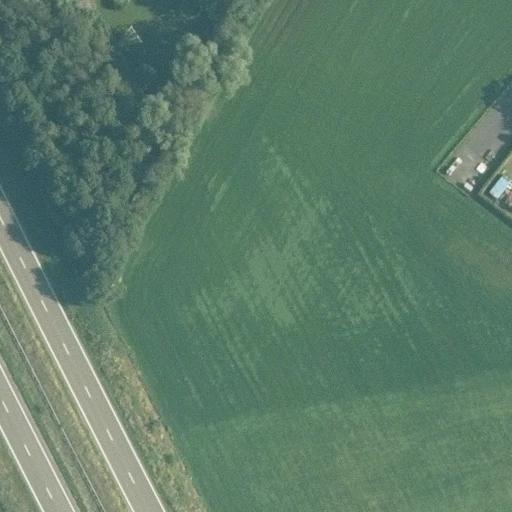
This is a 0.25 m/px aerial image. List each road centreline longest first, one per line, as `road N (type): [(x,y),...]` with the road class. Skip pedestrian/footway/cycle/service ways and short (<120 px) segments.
road 1 (trunk): [(154,511),(0,206)]
road 2 (trunk): [(0,396),(59,511)]
